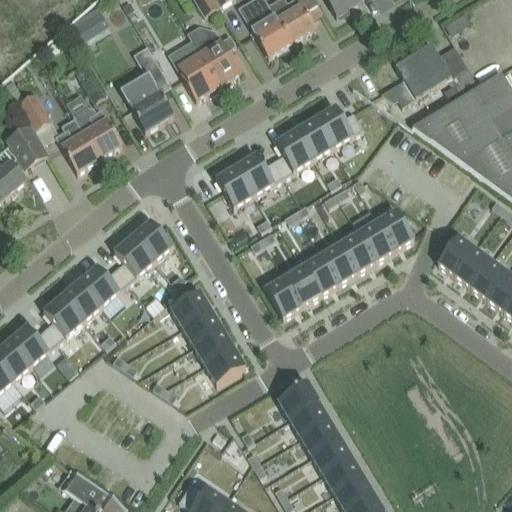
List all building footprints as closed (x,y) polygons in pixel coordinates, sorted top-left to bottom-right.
[(208,19),(219,12),(212,0),(191,0),(204,21),(208,19)] [(232,0),(212,0),(219,12),(234,3),(232,0)] [(292,50),(276,24),(267,10),(261,0),(259,0),(251,5),(256,15),(251,35),(268,64),(292,50)] [(322,0),(326,6),(336,23),(363,7),(358,0),(322,0)] [(276,24),(292,50),(316,35),(315,32),(326,25),(311,1),(300,8),(297,3),(287,9),(284,4),(280,2),(267,10),(276,24)] [(101,18),(76,33),(84,47),(109,32),(101,18)] [(211,41),(194,51),(205,68),(220,93),(222,92),(223,94),(232,89),(231,86),(243,79),(243,80),(244,79),(234,62),(232,59),(230,56),(236,51),(231,42),(223,46),(222,45),(221,45),(215,49),(211,41)] [(193,49),(171,62),(178,73),(177,73),(183,83),(181,84),(196,108),(209,100),(210,103),(219,97),(218,94),(220,93),(205,68),(194,51),(193,49)] [(146,51),(133,59),(147,82),(149,81),(160,74),(147,53),(146,51)] [(403,87),(382,100),(393,108),(398,106),(402,113),(419,104),(450,85),(455,91),(445,97),(452,109),(480,92),(467,72),(451,82),(442,68),(437,59),(432,51),(396,73),(402,83),(401,83),(403,87)] [(86,68),(74,75),(94,108),(106,101),(86,68)] [(511,96),(501,80),(412,134),(511,207),(511,96)] [(121,98),(145,138),(174,121),(149,81),(147,82),(121,98)] [(6,89),(18,109),(25,105),(12,85),(6,89)] [(35,137),(47,129),(52,126),(35,99),(25,105),(18,109),(35,137)] [(75,125),(100,165),(123,152),(101,115),(98,117),(96,114),(90,113),(73,123),(75,125)] [(336,113),(315,126),(333,155),(364,137),(353,120),(343,126),(336,113)] [(55,144),(61,153),(77,179),(100,165),(75,125),(64,132),(66,136),(60,139),(55,143),(55,144)] [(47,129),(35,137),(43,151),(55,144),(55,143),(60,139),(52,126),(47,129)] [(315,126),(295,138),(313,167),(333,155),(315,126)] [(0,209),(26,188),(18,178),(24,174),(25,175),(48,161),(31,134),(7,149),(8,151),(17,165),(11,170),(0,179),(0,209)] [(283,162),(273,168),(284,185),(313,167),(295,138),(275,150),(283,162)] [(254,203),(283,185),(273,168),(264,173),(256,161),(236,173),(254,203)] [(254,203),(236,173),(215,186),(233,215),(254,203)] [(337,183),(327,189),(331,196),(341,190),(337,183)] [(360,185),(353,189),(360,200),(367,196),(360,185)] [(345,194),(335,201),(339,207),(350,201),(345,194)] [(335,201),(324,207),(328,214),(339,207),(335,201)] [(493,211),(503,218),(508,212),(498,205),(493,211)] [(305,212),(295,218),(299,225),(309,218),(305,212)] [(511,218),(506,214),(502,220),(511,228),(511,226),(511,218)] [(396,217),(377,229),(395,258),(414,246),(396,217)] [(295,218),(284,224),(289,231),(299,225),(295,218)] [(267,225),(257,231),(261,238),(271,232),(267,225)] [(132,243),(154,270),(172,254),(150,228),(132,243)] [(394,258),(377,229),(358,240),(376,269),(394,258)] [(271,239),(261,245),(265,252),(275,246),(271,239)] [(340,251),(357,280),(376,269),(358,240),(340,251)] [(115,277),(128,292),(154,270),(132,243),(114,259),(123,270),(115,277)] [(438,271),(455,283),(475,256),(458,243),(438,271)] [(261,245),(250,251),(255,258),(265,252),(261,245)] [(357,280),(340,251),(321,262),(339,292),(357,280)] [(475,256),(455,283),(471,295),(492,268),(475,256)] [(339,292),(321,262),(303,273),(320,303),(339,292)] [(492,268),(471,295),(488,308),(508,280),(492,268)] [(79,288),(101,314),(128,292),(115,277),(106,284),(97,273),(79,288)] [(284,284),(302,314),(320,303),(303,273),(284,284)] [(504,320),(511,309),(511,282),(508,280),(488,308),(504,320)] [(181,281),(171,289),(177,295),(186,287),(181,281)] [(284,284),(265,296),(282,326),(302,314),(284,284)] [(61,303),(84,329),(101,314),(79,288),(61,303)] [(211,318),(200,298),(170,316),(182,335),(211,318)] [(84,329),(61,303),(43,318),(52,329),(44,336),(57,352),(84,329)] [(193,354),(222,336),(211,318),(182,335),(193,354)] [(8,348),(30,374),(57,352),(44,336),(36,343),(26,333),(8,348)] [(204,373),(234,355),(222,336),(193,354),(204,373)] [(110,341),(101,349),(106,355),(115,347),(110,341)] [(30,374),(8,348),(0,354),(0,373),(13,389),(30,374)] [(234,355),(204,373),(216,392),(245,374),(234,355)] [(117,362),(113,368),(123,375),(127,369),(117,362)] [(127,369),(123,375),(133,382),(137,375),(127,369)] [(0,373),(0,399),(13,389),(0,373)] [(157,388),(152,395),(162,402),(167,395),(157,388)] [(289,427),(318,409),(307,390),(277,408),(289,427)] [(167,395),(162,402),(172,409),(177,402),(167,395)] [(39,401),(30,409),(35,415),(45,407),(39,401)] [(289,427),(300,446),(330,428),(318,409),(289,427)] [(422,426),(402,441),(425,472),(445,457),(422,426)] [(300,446),(311,464),(341,447),(330,428),(300,446)] [(248,438),(241,442),(248,452),(255,448),(248,438)] [(341,447),(311,464),(322,483),(352,465),(341,447)] [(254,459),(247,463),(254,474),(261,470),(254,459)] [(352,465),(322,483),(334,501),(363,484),(352,465)] [(261,470),(254,474),(260,484),(267,480),(261,470)] [(69,478),(58,494),(75,506),(70,511),(116,511),(117,511),(86,489),(74,481),(69,478)] [(430,502),(436,511),(458,511),(474,501),(459,480),(430,502)] [(357,511),(374,502),(363,484),(334,501),(339,511),(357,511)] [(183,511),(224,511),(227,508),(194,486),(178,509),(183,511)] [(282,493),(275,497),(281,508),(288,504),(282,493)] [(379,511),(374,502),(357,511),(379,511)]
